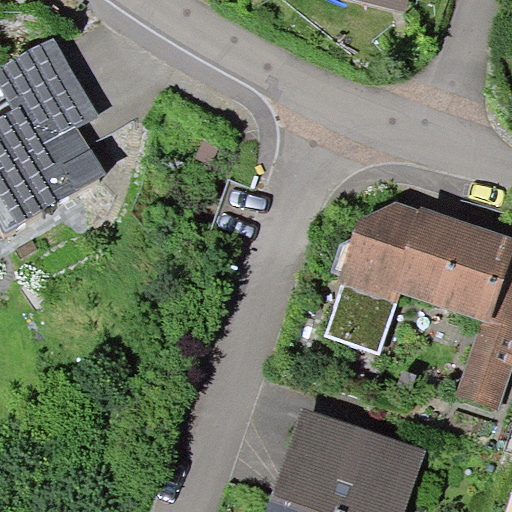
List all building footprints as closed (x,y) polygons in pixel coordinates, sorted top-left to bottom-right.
[(359,0),(406,12),(408,0),(359,0)] [(54,37),(0,64),(0,87),(8,100),(13,109),(0,117),(0,193),(17,224),(107,173),(79,127),(99,116),(54,37)] [(0,117),(13,109),(8,100),(0,104),(0,226),(4,233),(19,227),(17,224),(0,193),(0,117)] [(511,237),(422,208),(420,211),(396,203),(359,220),(338,284),(341,284),(325,335),(380,354),(402,293),(483,320),(457,397),(498,410),(511,369),(511,237)] [(405,511),(427,449),(303,407),(266,511),(405,511)]
